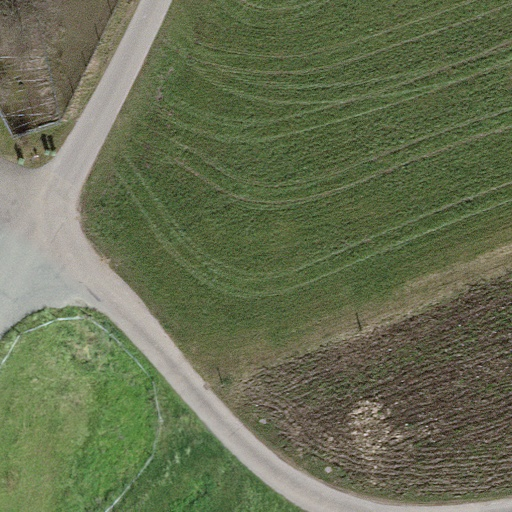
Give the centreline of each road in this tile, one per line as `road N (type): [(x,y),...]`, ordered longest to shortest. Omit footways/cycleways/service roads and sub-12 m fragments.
road 1 (residential): [(349,511),(291,488),(203,401),(53,200)]
road 2 (residential): [(146,0),(53,200)]
